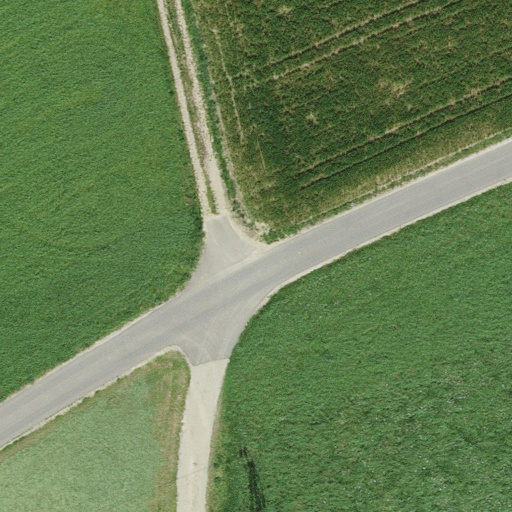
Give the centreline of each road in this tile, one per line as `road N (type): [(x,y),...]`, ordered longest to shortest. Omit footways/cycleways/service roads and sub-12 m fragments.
road 1 (track): [(0,416),(276,257),(511,144)]
road 2 (track): [(276,257),(221,333),(203,387),(191,511)]
